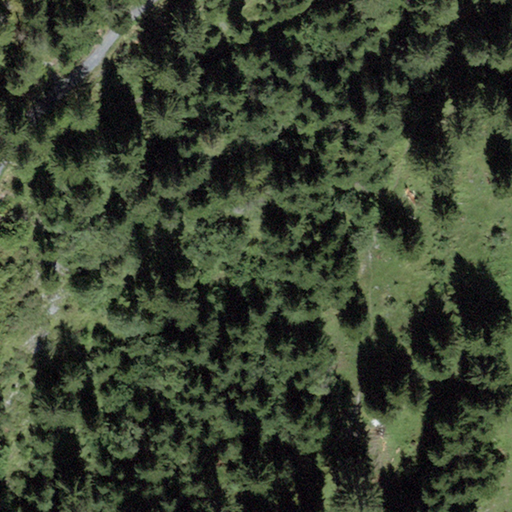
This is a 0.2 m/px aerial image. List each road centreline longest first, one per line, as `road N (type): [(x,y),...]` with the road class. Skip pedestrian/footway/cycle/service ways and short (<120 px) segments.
road 1 (track): [(348,511),(346,352),(452,0)]
road 2 (track): [(156,0),(39,105),(0,171)]
